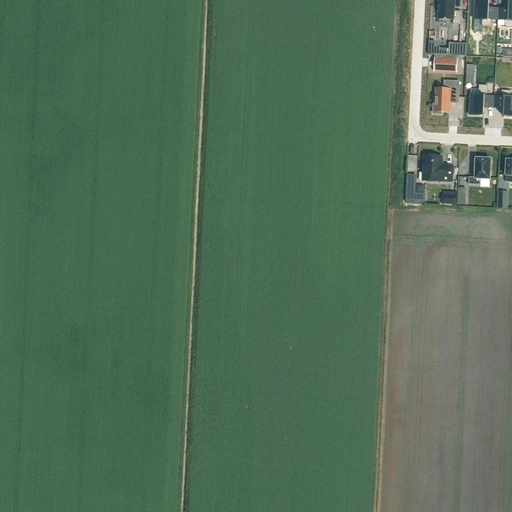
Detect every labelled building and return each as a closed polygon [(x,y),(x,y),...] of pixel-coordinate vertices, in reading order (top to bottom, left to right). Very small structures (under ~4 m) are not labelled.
[(438,0),(438,20),(453,21),(453,25),(461,25),(461,12),(454,12),(454,0),(438,0)] [(489,9),(489,1),(475,0),(474,20),(482,21),(482,27),(491,27),(491,20),(492,20),(493,9),(489,9)] [(482,33),(483,27),(482,27),(482,21),(474,20),(474,32),(482,33)] [(429,42),(428,55),(449,56),(449,50),(440,49),(434,49),(435,42),(429,42)] [(455,43),(455,56),(466,57),(467,44),(455,43)] [(442,59),(441,68),(456,69),(457,60),(442,59)] [(434,105),(433,114),(442,114),(442,112),(449,112),(450,98),(458,98),(459,83),(445,82),(444,90),(436,90),(436,105),(434,105)] [(471,90),(469,116),(483,116),(484,108),(488,108),(488,97),(487,97),(488,86),(479,86),(479,90),(471,90)] [(511,97),(510,97),(510,91),(502,91),(501,98),(500,98),(500,109),(504,109),(503,117),(511,117),(511,97)] [(425,156),(424,174),(423,182),(440,182),(440,181),(451,182),(452,167),(441,166),(442,157),(434,157),(432,155),(428,155),(426,156),(425,156)] [(481,186),(481,180),(490,180),(491,160),(476,159),(475,178),(469,178),(469,185),(481,186)] [(406,203),(417,203),(424,204),(424,196),(417,195),(414,195),(415,177),(407,177),(406,203)] [(443,205),(456,206),(457,195),(443,195),(443,205)]
